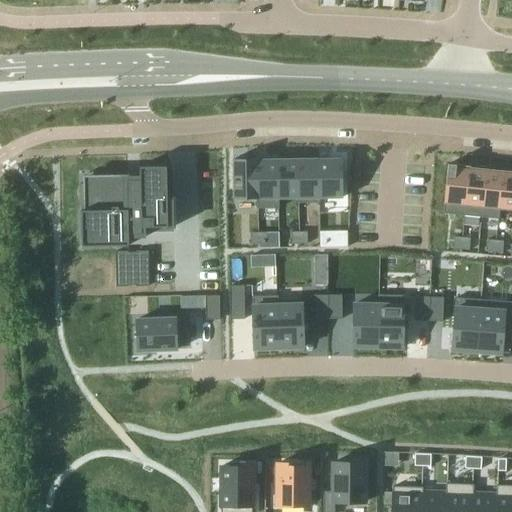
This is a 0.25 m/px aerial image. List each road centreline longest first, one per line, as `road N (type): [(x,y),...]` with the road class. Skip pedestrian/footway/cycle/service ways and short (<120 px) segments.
road 1 (residential): [(128,95),(152,128),(292,119),(511,136)]
road 2 (residential): [(202,372),(511,373)]
road 3 (residential): [(462,36),(226,19)]
road 4 (unclassified): [(269,78),(455,81)]
road 5 (unclassified): [(269,78),(187,64),(127,66)]
road 6 (unclassified): [(128,95),(269,78)]
road 7 (unclassified): [(0,101),(128,95)]
road 8 (unclassified): [(127,66),(0,71)]
